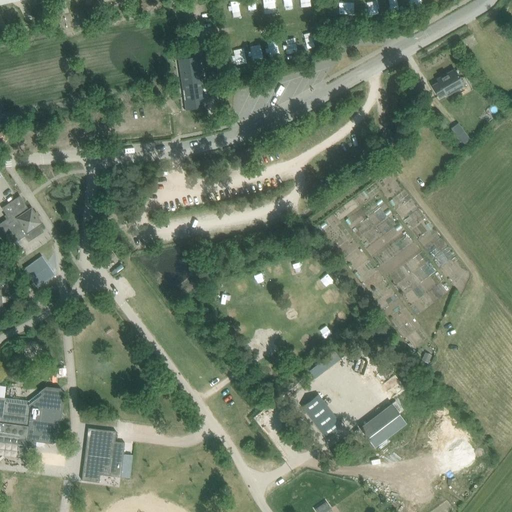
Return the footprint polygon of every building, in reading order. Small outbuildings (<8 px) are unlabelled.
[(248,0),(238,0),(239,14),(249,14),(248,0)] [(266,0),(255,0),(256,12),(266,11),(266,0)] [(272,0),(273,12),(282,12),(281,0),(272,0)] [(365,0),(358,2),(360,8),(369,6),(367,0),(365,0)] [(331,12),(345,11),(344,2),(330,3),(331,12)] [(26,6),(19,10),(24,19),(31,15),(26,6)] [(156,27),(167,26),(166,15),(154,16),(156,27)] [(137,19),(141,30),(150,27),(146,16),(137,19)] [(124,36),(134,35),(132,20),(123,21),(124,36)] [(105,25),(107,41),(117,39),(114,24),(105,25)] [(91,44),(100,42),(96,28),(87,30),(91,44)] [(72,33),(73,48),(84,47),(82,31),(72,33)] [(305,35),(295,36),(297,52),(306,51),(305,35)] [(287,38),(279,39),(280,52),(289,51),(287,38)] [(262,51),(271,51),(271,42),(262,43),(262,51)] [(19,48),(21,59),(31,58),(30,47),(19,48)] [(206,103),(204,93),(204,91),(206,91),(205,82),(203,82),(199,56),(178,59),(185,106),(206,103)] [(153,73),(149,59),(138,62),(142,76),(153,73)] [(127,65),(121,67),(123,74),(130,72),(127,65)] [(439,83),(433,86),(439,97),(445,93),(446,95),(463,85),(455,70),(437,80),(439,83)] [(49,88),(49,98),(60,98),(59,87),(49,88)] [(16,108),(26,105),(23,95),(14,98),(16,108)] [(459,124),(452,129),(462,144),(469,138),(459,124)] [(0,226),(11,243),(16,240),(25,235),(28,240),(42,231),(38,225),(41,223),(37,217),(38,217),(36,213),(35,214),(31,208),(28,210),(19,197),(3,208),(7,213),(4,215),(7,220),(0,224),(0,226)] [(288,271),(297,267),(293,257),(284,261),(288,271)] [(308,262),(299,262),(299,284),(308,284),(308,262)] [(101,271),(104,276),(117,269),(114,264),(101,271)] [(281,270),(273,272),(280,293),(288,290),(281,270)] [(339,272),(322,285),(328,292),(345,278),(339,272)] [(261,278),(253,281),(259,301),(267,299),(261,278)] [(244,288),(223,292),(225,300),(246,296),(244,288)] [(354,290),(337,304),(343,310),(360,297),(354,290)] [(244,310),(227,323),(232,330),(249,316),(244,310)] [(330,312),(323,317),(336,335),(343,330),(330,312)] [(313,325),(306,330),(319,347),(326,342),(313,325)] [(257,326),(239,339),(245,345),(262,332),(257,326)] [(296,338),(289,343),(302,360),(309,355),(296,338)] [(278,351),(271,356),(284,373),(291,368),(278,351)] [(352,371),(344,375),(347,380),(355,376),(352,371)] [(364,378),(358,382),(360,387),(367,382),(364,378)] [(58,439),(60,420),(61,420),(64,418),(64,414),(62,412),(61,412),(64,392),(60,387),(46,386),(39,391),(28,400),(0,396),(0,441),(29,446),(35,446),(35,441),(53,443),(58,439)] [(301,407),(326,438),(343,425),(318,394),(301,407)] [(80,461),(79,470),(83,471),(82,480),(99,482),(100,474),(120,477),(127,478),(129,465),(122,464),(123,453),(125,440),(115,439),(116,431),(88,427),(84,461),(80,461)] [(327,502),(315,510),(316,511),(326,511),(331,509),(327,502)]
